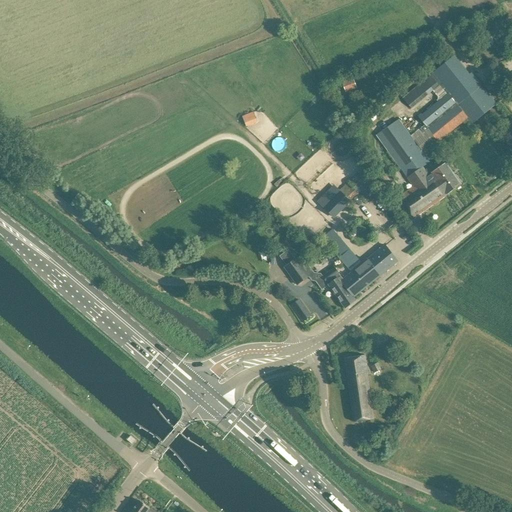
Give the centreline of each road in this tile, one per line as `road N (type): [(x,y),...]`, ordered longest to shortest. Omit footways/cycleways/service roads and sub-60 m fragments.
road 1 (unclassified): [(308,346),(278,306),(250,288),(156,278),(0,148)]
road 2 (unclassified): [(499,511),(349,451),(324,418),(323,384),(308,346)]
road 3 (tertiary): [(308,346),(511,190)]
road 4 (primary): [(43,261),(203,399)]
road 5 (unclassified): [(145,468),(0,344)]
road 6 (tertiary): [(308,346),(222,363),(203,399)]
